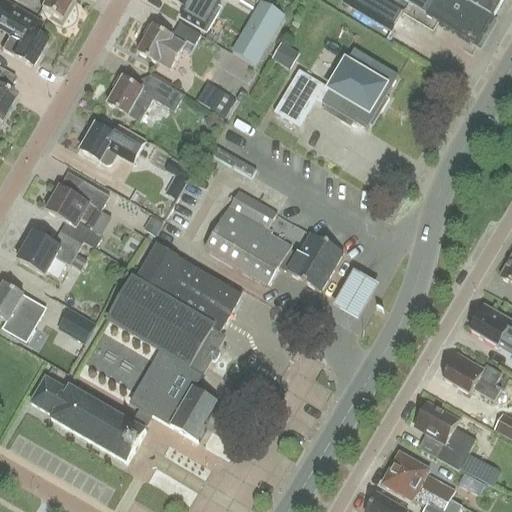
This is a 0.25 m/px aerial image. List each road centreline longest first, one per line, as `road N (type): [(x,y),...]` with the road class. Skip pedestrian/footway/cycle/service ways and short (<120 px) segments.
road 1 (secondary): [(291,511),(399,330),(455,166),(511,66)]
road 2 (unclassified): [(339,511),(511,228)]
road 3 (unclassified): [(0,212),(122,0)]
